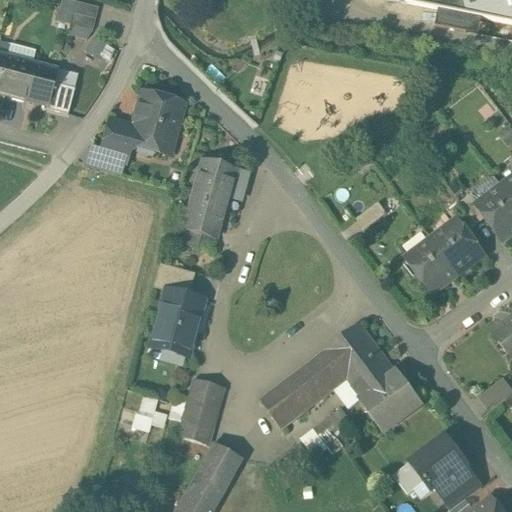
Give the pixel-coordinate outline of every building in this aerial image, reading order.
[(74,3),(61,0),(56,23),(68,26),(71,15),(74,3)] [(511,0),(383,0),(438,10),(481,19),(511,24),(511,0)] [(97,9),(74,3),(71,15),(95,21),(97,9)] [(481,19),(438,10),(435,27),(478,36),(481,19)] [(95,21),(71,15),(68,26),(77,29),(92,32),(95,21)] [(92,32),(77,29),(74,38),(86,41),(92,32)] [(93,38),(89,52),(103,56),(106,42),(93,38)] [(0,84),(7,58),(10,47),(0,43),(0,84)] [(0,95),(23,101),(32,65),(7,58),(0,84),(0,95)] [(57,71),(32,65),(23,101),(48,108),(53,86),(57,71)] [(74,91),(53,86),(48,108),(47,112),(67,117),(74,91)] [(182,107),(141,96),(133,121),(135,121),(132,131),(130,139),(132,140),(152,146),(152,148),(154,153),(163,156),(168,153),(169,151),(182,107)] [(132,131),(108,124),(100,153),(126,160),(132,140),(130,139),(132,131)] [(234,172),(200,162),(186,212),(186,213),(220,223),(229,192),(234,172)] [(247,176),(234,172),(229,192),(241,196),(247,176)] [(511,179),(501,187),(511,202),(511,179)] [(477,206),(476,207),(485,220),(502,242),(511,234),(511,202),(501,187),(477,206)] [(477,206),(469,197),(459,205),(476,227),(485,220),(476,207),(477,206)] [(378,204),(356,221),(364,232),(386,215),(378,204)] [(459,205),(448,213),(456,222),(457,221),(466,234),(476,227),(459,205)] [(220,223),(186,213),(186,212),(183,212),(178,230),(200,236),(215,241),(220,223)] [(466,234),(457,221),(456,222),(431,241),(458,276),(483,256),(466,234)] [(200,236),(178,230),(174,244),(196,250),(200,236)] [(458,276),(431,241),(406,260),(432,295),(458,276)] [(194,275),(159,266),(152,290),(164,293),(164,291),(188,297),(194,275)] [(188,297),(164,291),(164,293),(148,350),(187,361),(203,302),(188,297)] [(511,323),(494,337),(511,361),(511,323)] [(359,326),(324,353),(259,402),(281,431),(346,382),(361,401),(396,374),(359,326)] [(361,401),(360,402),(379,427),(416,399),(397,373),(361,401)] [(488,410),(511,398),(511,384),(510,380),(481,394),(488,410)] [(222,391),(193,382),(177,439),(206,447),(222,391)] [(340,411),(301,442),(317,460),(329,451),(334,456),(343,450),(346,447),(339,439),(353,427),(340,411)] [(445,438),(410,465),(432,494),(436,490),(442,497),(471,476),(465,468),(467,467),(445,438)] [(212,446),(174,511),(212,511),(240,462),(212,446)] [(471,476),(442,497),(453,511),(481,490),(471,476)] [(500,511),(491,500),(474,511),(500,511)]
